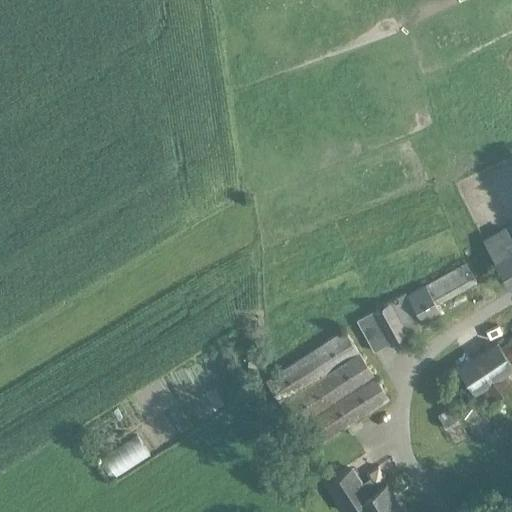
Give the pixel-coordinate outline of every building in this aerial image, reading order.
[(511,288),(511,237),(506,226),(483,239),(510,289),(511,288)] [(356,319),(374,351),(442,313),(436,303),(476,281),(465,261),(407,294),(405,291),(356,319)] [(390,399),(344,328),(266,379),(311,450),(390,399)] [(496,341),(456,367),(474,394),(480,390),(488,402),(511,386),(511,380),(507,372),(511,368),(511,338),(500,346),(496,341)] [(458,412),(470,420),(481,405),(470,396),(458,412)] [(458,421),(449,406),(437,414),(446,429),(458,421)] [(405,511),(387,484),(377,490),(370,479),(363,484),(352,468),(327,485),(344,511),(345,511),(358,503),(363,511),(405,511)]
